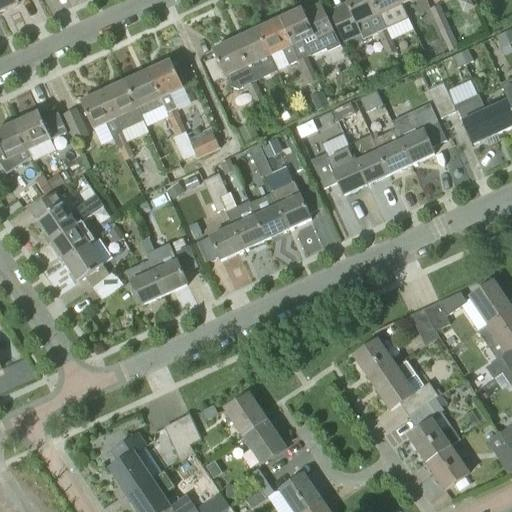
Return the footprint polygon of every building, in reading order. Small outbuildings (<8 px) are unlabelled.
[(0,0),(0,13),(20,5),(18,1),(20,0),(0,0)] [(393,42),(387,30),(386,31),(371,0),(344,0),(348,6),(330,14),(343,42),(360,34),(364,42),(379,35),(384,46),(393,42)] [(409,20),(403,6),(402,6),(399,0),(371,0),(386,31),(387,30),(409,20)] [(305,74),(314,71),(308,57),(311,56),(311,57),(327,50),(320,36),(333,30),(321,5),(304,13),(303,10),(280,21),(300,62),(305,74)] [(436,22),(446,18),(440,6),(431,10),(436,22)] [(446,18),(436,22),(441,33),(451,29),(446,18)] [(288,67),(300,62),(280,21),(258,31),(271,59),(282,54),(288,67)] [(251,68),(271,59),(258,31),(236,41),(248,69),(251,68)] [(511,54),(511,48),(510,45),(509,45),(504,34),(497,37),(506,57),(511,54)] [(262,93),(251,68),(248,69),(236,41),(213,52),(229,87),(240,91),(248,87),(253,98),(262,93)] [(393,42),(384,46),(389,57),(398,53),(393,42)] [(460,55),(465,66),(474,62),(469,51),(460,55)] [(458,69),(465,66),(460,55),(453,58),(458,69)] [(173,126),(181,122),(176,111),(178,110),(171,96),(184,90),(171,62),(149,73),(165,107),(170,118),(169,118),(173,126)] [(314,71),(305,74),(310,85),(319,81),(314,71)] [(126,83),(142,118),(165,107),(149,73),(126,83)] [(104,93),(122,133),(145,123),(142,118),(126,83),(104,93)] [(486,112),(479,96),(455,107),(445,85),(431,92),(429,92),(442,120),(459,112),(475,147),(497,136),(486,112)] [(121,150),(128,147),(130,146),(129,144),(127,144),(122,133),(104,93),(81,104),(94,132),(107,126),(119,151),(121,150)] [(262,93),(253,98),(258,110),(268,105),(262,93)] [(378,93),(361,100),(367,113),(384,106),(378,93)] [(319,95),(312,98),(317,110),(325,107),(319,95)] [(497,136),(511,129),(511,109),(508,101),(508,102),(486,112),(497,136)] [(352,104),(334,112),(339,122),(356,114),(352,104)] [(396,131),(412,167),(435,156),(432,150),(447,143),(436,118),(431,106),(392,124),(396,131)] [(89,137),(85,128),(77,110),(64,116),(76,143),(89,137)] [(17,125),(29,152),(52,141),(68,134),(59,115),(43,122),(39,114),(17,125)] [(187,135),(181,122),(173,126),(178,137),(174,139),(184,162),(196,156),(197,156),(191,145),(187,135)] [(252,123),(238,129),(245,144),(259,138),(252,123)] [(32,159),(29,152),(17,125),(0,132),(0,163),(9,176),(32,159)] [(390,177),(412,167),(396,131),(374,141),(374,142),(390,177)] [(221,149),(215,134),(191,145),(197,156),(196,156),(198,160),(221,149)] [(374,142),(374,141),(372,137),(350,147),(349,147),(351,152),(367,187),(390,177),(374,142)] [(276,140),(263,146),(269,159),(282,153),(276,140)] [(265,177),(273,173),(261,145),(248,151),(262,179),(265,177)] [(130,146),(128,147),(121,150),(126,162),(135,158),(130,146)] [(367,187),(351,152),(330,161),(327,155),(314,161),(312,163),(324,191),(339,184),(345,197),(367,187)] [(230,161),(220,165),(226,177),(235,172),(230,161)] [(59,175),(48,183),(53,191),(65,183),(59,175)] [(196,175),(183,181),(187,191),(201,185),(196,175)] [(213,202),(221,198),(229,195),(220,176),(205,183),(213,202)] [(48,183),(43,177),(36,182),(46,196),(53,191),(48,183)] [(187,191),(181,183),(170,191),(176,198),(187,191)] [(278,207),(289,232),(312,221),(295,184),(273,193),(274,195),(279,207),(278,207)] [(52,244),(79,227),(78,226),(105,208),(97,197),(71,215),(57,194),(31,212),(52,244)] [(279,207),(274,195),(250,205),(267,242),(289,232),(278,207),(279,207)] [(221,198),(213,202),(219,214),(227,210),(221,198)] [(244,252),(267,242),(250,205),(249,203),(227,213),(233,228),(244,252)] [(198,225),(193,227),(196,236),(202,233),(198,225)] [(66,264),(92,247),(79,227),(52,244),(66,264)] [(119,228),(110,234),(117,244),(126,238),(119,228)] [(222,262),(244,252),(233,228),(210,238),(222,262)] [(93,289),(112,276),(92,247),(66,264),(79,285),(87,280),(93,289)] [(188,287),(183,275),(198,268),(189,249),(174,256),(178,263),(156,273),(155,274),(165,297),(188,287)] [(155,274),(156,273),(151,262),(127,273),(143,307),(165,297),(155,274)] [(114,274),(112,276),(93,289),(93,290),(103,303),(124,287),(114,274)] [(488,327),(511,310),(511,309),(496,285),(486,292),(485,290),(470,300),(488,327)] [(461,295),(440,304),(447,318),(468,304),(461,295)] [(435,333),(438,331),(450,326),(440,304),(426,311),(435,333)] [(503,375),(511,369),(511,310),(488,327),(489,328),(480,334),(489,347),(498,341),(507,354),(487,368),(495,380),(503,375)] [(442,340),(438,331),(435,333),(426,311),(411,317),(425,348),(442,340)] [(373,385),(397,369),(379,342),(364,352),(365,354),(355,360),(373,385)] [(409,419),(437,400),(439,398),(436,393),(430,384),(424,388),(407,363),(397,369),(373,385),(390,410),(399,404),(409,419)] [(511,369),(503,375),(510,386),(511,388),(511,386),(511,369)] [(244,440),(268,423),(251,398),(242,405),(241,403),(226,413),(244,440)] [(427,465),(451,449),(451,448),(461,441),(441,414),(445,411),(443,408),(437,400),(409,419),(420,434),(410,440),(427,465)] [(203,414),(206,422),(219,416),(218,415),(215,408),(203,414)] [(190,448),(191,447),(202,441),(190,417),(178,423),(190,448)] [(195,455),(191,447),(190,448),(178,423),(166,429),(183,463),(195,455)] [(268,423),(244,440),(263,466),(277,456),(276,455),(286,448),(268,423)] [(511,427),(501,434),(511,452),(511,427)] [(509,477),(511,475),(511,452),(501,434),(487,443),(498,460),(509,477)] [(128,498),(153,482),(136,455),(146,448),(138,437),(113,454),(119,465),(120,465),(121,466),(112,473),(128,498)] [(451,449),(427,465),(444,490),(454,484),(455,485),(470,476),(451,449)] [(260,488),(267,482),(259,471),(252,476),(260,488)] [(293,511),(309,511),(323,503),(306,478),(296,484),(295,483),(280,493),(293,511)] [(211,481),(199,489),(207,501),(219,494),(211,481)] [(153,482),(128,498),(137,511),(194,511),(196,511),(187,497),(170,508),(153,482)] [(267,482),(260,488),(268,499),(275,494),(267,482)] [(226,487),(226,500),(241,499),(241,486),(226,487)] [(260,489),(246,498),(253,510),(268,500),(260,489)] [(209,503),(214,511),(223,511),(230,508),(221,495),(209,503)] [(329,511),(323,503),(309,511),(329,511)]
